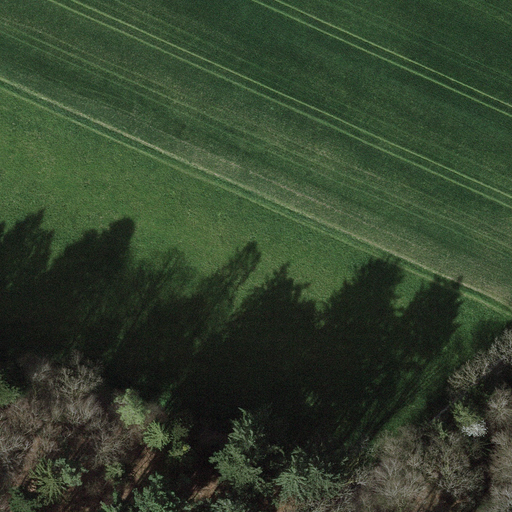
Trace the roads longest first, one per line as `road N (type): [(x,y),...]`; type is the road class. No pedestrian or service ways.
road 1 (track): [(365,482),(0,380)]
road 2 (track): [(511,346),(340,511)]
